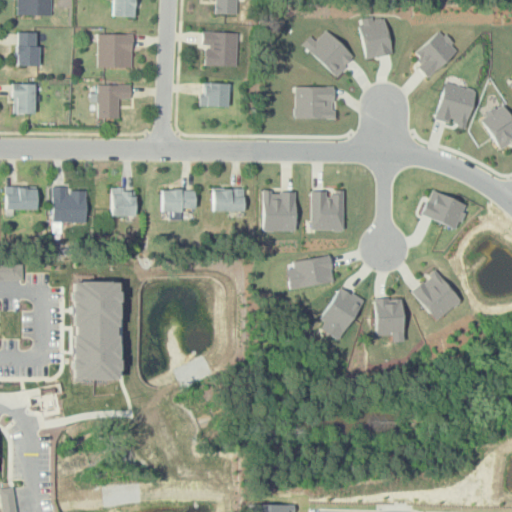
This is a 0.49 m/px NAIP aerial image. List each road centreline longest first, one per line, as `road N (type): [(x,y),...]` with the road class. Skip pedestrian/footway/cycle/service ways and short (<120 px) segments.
road 1 (residential): [(0,146),(383,151),(464,167),(511,199)]
road 2 (residential): [(385,97),(383,255)]
road 3 (residential): [(163,150),(166,0)]
road 4 (residential): [(43,511),(34,428),(26,408),(0,394)]
